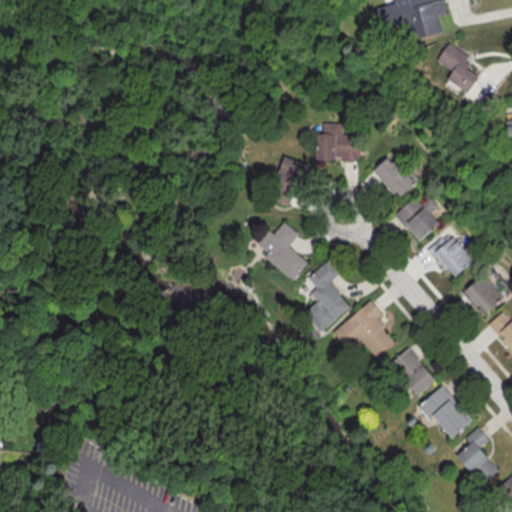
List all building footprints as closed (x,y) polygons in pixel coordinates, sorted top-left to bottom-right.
[(376,7),(381,34),(398,30),(400,40),(441,32),(438,14),(445,13),(441,0),(433,0),(432,0),(394,0),(395,3),(376,7)] [(446,80),(468,92),(477,75),(466,69),(472,58),(446,44),(437,61),(452,69),(446,80)] [(315,158),(341,158),(341,161),(358,161),(358,132),(344,132),(344,122),(322,123),(322,133),(315,133),(315,158)] [(371,170),(396,198),(413,183),(388,155),(371,170)] [(294,206),(307,163),(282,156),(270,200),(294,206)] [(393,214),(418,241),(437,223),(412,196),(393,214)] [(288,246),(298,232),(282,221),(273,233),(267,229),(256,243),(267,251),(263,257),(293,279),(307,261),(288,246)] [(453,276),(472,259),(447,231),(426,249),(445,270),(447,268),(453,276)] [(307,277),(316,287),(310,293),(316,301),(304,312),(320,331),(350,306),(329,281),(339,273),(328,259),(307,277)] [(462,291),(482,315),(503,297),(490,282),(495,277),(488,268),(462,291)] [(332,331),(346,348),(359,337),(375,356),(394,341),(375,318),(381,313),(370,299),(332,331)] [(486,324),(500,311),(509,320),(511,318),(511,351),(511,352),(500,339),(503,337),(500,333),(497,336),(486,324)] [(435,380),(409,346),(390,360),(416,394),(435,380)] [(472,421),(444,384),(417,405),(429,420),(434,416),(449,437),(472,421)] [(498,471),(479,446),(488,439),(478,426),(465,436),(470,443),(456,453),(481,484),(498,471)] [(511,510),(511,474),(494,490),(511,510)]
